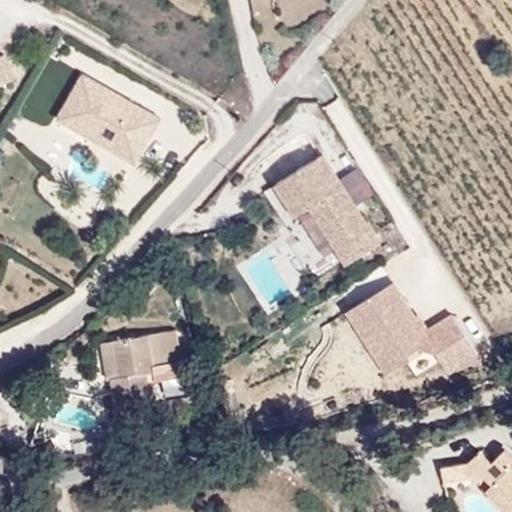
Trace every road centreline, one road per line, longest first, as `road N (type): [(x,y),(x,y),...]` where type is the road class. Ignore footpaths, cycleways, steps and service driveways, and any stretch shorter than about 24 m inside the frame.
road 1 (residential): [(0,356),(150,243),(353,0)]
road 2 (residential): [(0,472),(39,483),(273,459),(329,479),(346,511)]
road 3 (unknown): [(273,459),(511,387)]
